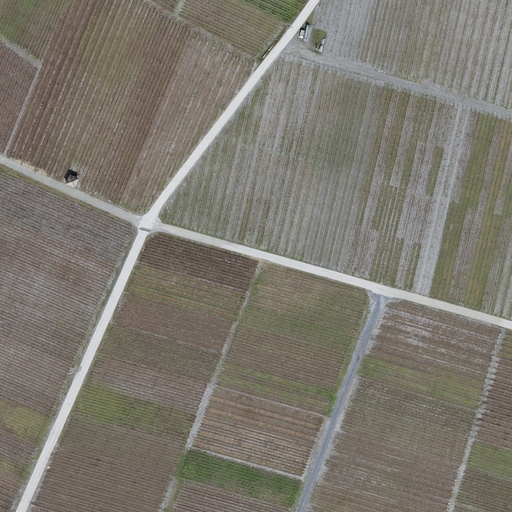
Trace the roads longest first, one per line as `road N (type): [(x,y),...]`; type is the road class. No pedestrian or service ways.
road 1 (track): [(21,511),(145,225),(316,0)]
road 2 (track): [(0,162),(145,225),(511,328)]
road 3 (track): [(280,48),(511,114)]
road 4 (track): [(379,291),(297,511)]
